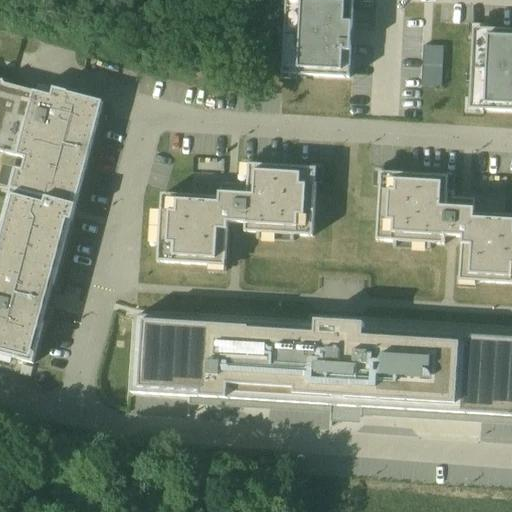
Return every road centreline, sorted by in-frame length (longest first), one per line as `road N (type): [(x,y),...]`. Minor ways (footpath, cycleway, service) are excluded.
road 1 (residential): [(66,406),(150,429),(511,458)]
road 2 (residential): [(511,144),(147,117)]
road 3 (residential): [(147,117),(66,406)]
